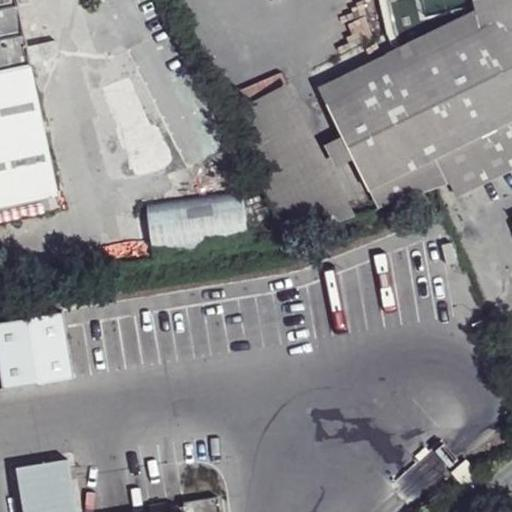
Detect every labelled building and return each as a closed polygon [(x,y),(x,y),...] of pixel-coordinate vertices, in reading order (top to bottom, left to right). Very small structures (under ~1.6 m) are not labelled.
[(0,0),(0,205),(56,193),(29,62),(58,55),(55,41),(26,47),(16,0),(0,0)] [(136,0),(150,28),(160,23),(172,16),(163,0),(136,0)] [(474,0),(476,9),(319,87),(327,104),(498,20),(494,0),(474,0)] [(327,104),(343,136),(355,158),(370,190),(439,156),(451,183),(457,198),(511,171),(511,0),(494,0),(498,20),(327,104)] [(249,104),(226,116),(286,230),(290,238),(356,216),(289,83),(249,104)] [(343,136),(326,145),(338,167),(355,158),(343,136)] [(439,156),(370,190),(379,208),(438,187),(451,183),(439,156)] [(244,195),(149,202),(152,248),(247,241),(244,195)] [(219,511),(217,496),(183,502),(183,511),(75,511),(68,463),(18,471),(23,511),(219,511)] [(214,477),(179,483),(183,502),(217,496),(214,477)]
